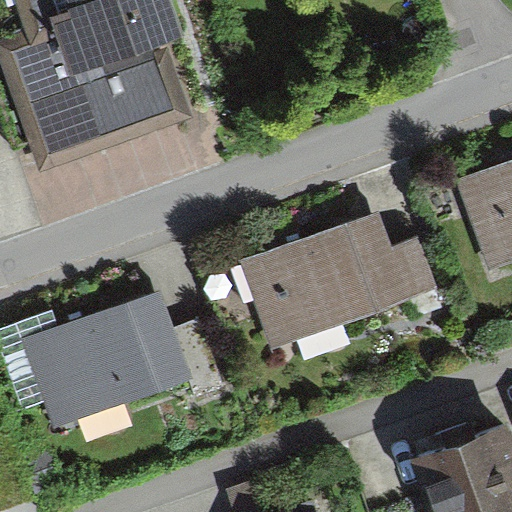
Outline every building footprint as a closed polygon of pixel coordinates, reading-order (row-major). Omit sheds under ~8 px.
[(31,0),(0,0),(0,5),(12,40),(42,29),(31,0)] [(0,76),(0,80),(30,164),(174,112),(145,33),(170,24),(161,0),(51,0),(70,52),(0,76)] [(511,147),(468,165),(503,249),(511,244),(511,147)] [(409,301),(444,287),(418,224),(391,235),(374,192),(227,254),(243,291),(267,281),(286,326),(400,279),(409,301)] [(191,383),(226,369),(199,306),(173,317),(155,274),(34,324),(68,408),(182,360),(191,383)] [(0,497),(38,484),(0,374),(0,497)] [(416,450),(439,511),(511,511),(511,439),(504,418),(475,429),(467,408),(446,416),(454,436),(416,450)] [(316,511),(313,500),(280,511),(316,511)]
